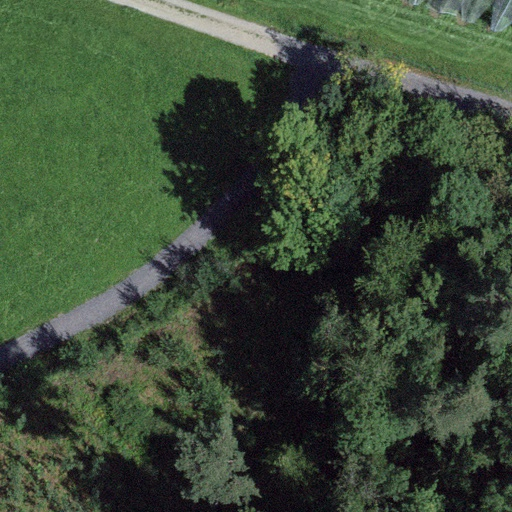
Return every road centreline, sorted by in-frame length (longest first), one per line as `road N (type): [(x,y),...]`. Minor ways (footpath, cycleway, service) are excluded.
road 1 (track): [(0,361),(114,305),(192,253),(351,68)]
road 2 (track): [(146,0),(511,125)]
